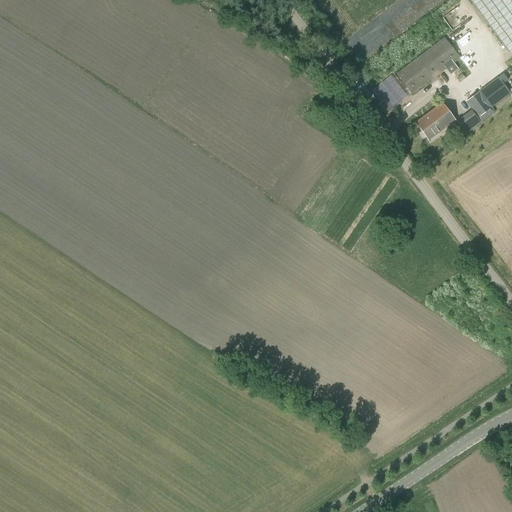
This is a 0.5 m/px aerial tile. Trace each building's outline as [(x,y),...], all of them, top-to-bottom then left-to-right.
[(511,0),(468,0),(509,54),(511,58),(511,0)] [(396,74),(412,95),(419,90),(445,69),(450,75),(458,69),(453,63),(459,58),(443,38),(396,74)] [(477,66),(499,54),(490,38),(468,51),(477,66)] [(508,80),(503,74),(499,77),(498,77),(479,92),(465,102),(482,123),(495,112),(492,108),(511,93),(504,84),(508,80)] [(386,116),(404,100),(396,91),(378,107),(386,116)] [(415,124),(428,140),(454,120),(441,104),(415,124)] [(454,125),(463,136),(478,124),(469,112),(454,125)]
